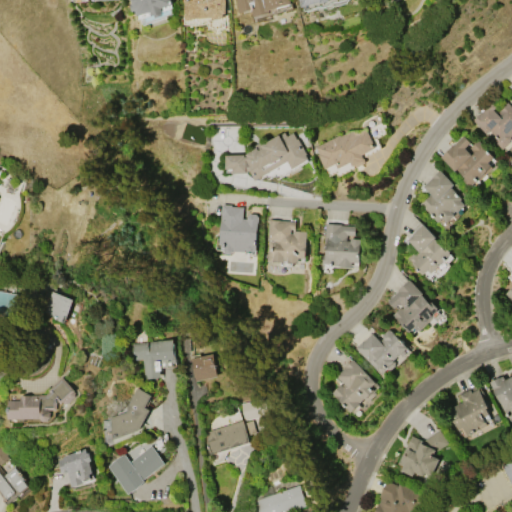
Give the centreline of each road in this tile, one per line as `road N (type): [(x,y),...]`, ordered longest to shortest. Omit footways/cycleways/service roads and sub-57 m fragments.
road 1 (residential): [(371,456),(326,426),(310,384),(317,351),(382,275),(403,190),(426,153),(511,57)]
road 2 (residential): [(343,511),(405,402),(448,369),(511,344)]
road 3 (residential): [(487,349),(480,283),(511,232)]
